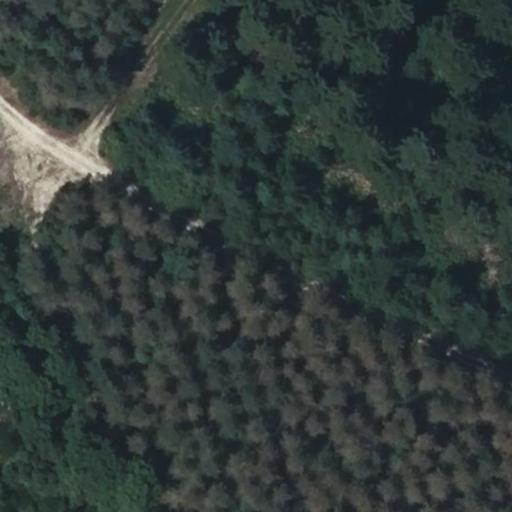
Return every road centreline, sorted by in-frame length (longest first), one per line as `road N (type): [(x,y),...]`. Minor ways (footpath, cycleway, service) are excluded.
road 1 (track): [(0,77),(67,139),(352,298),(511,376)]
road 2 (track): [(172,511),(120,443),(0,241)]
